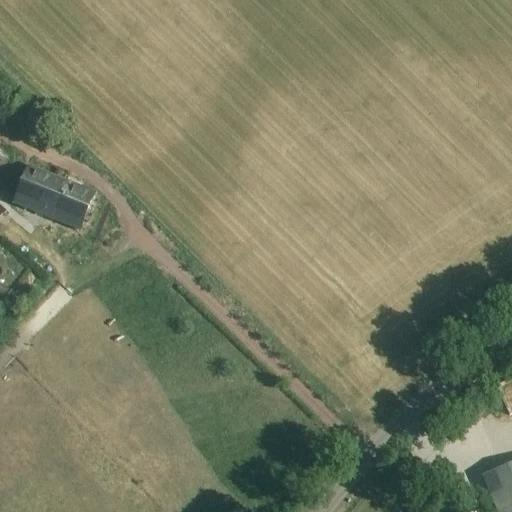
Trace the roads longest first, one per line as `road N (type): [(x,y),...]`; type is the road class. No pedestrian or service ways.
road 1 (track): [(365,453),(51,153),(0,118)]
road 2 (tertiary): [(321,511),(365,453),(426,394),(511,332)]
